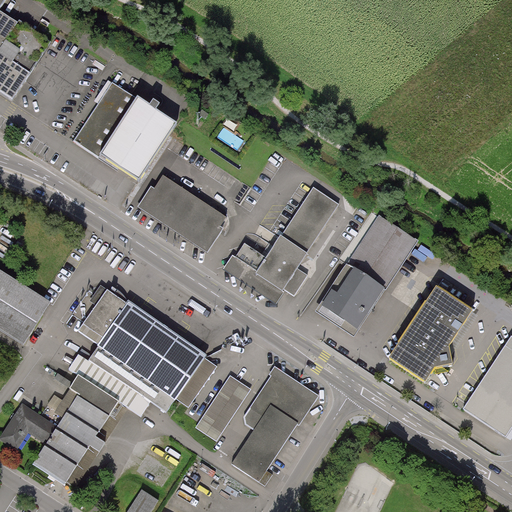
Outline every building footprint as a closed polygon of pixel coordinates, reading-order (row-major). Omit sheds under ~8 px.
[(0,0),(0,92),(13,101),(29,76),(13,65),(21,53),(5,43),(16,27),(0,17),(0,13),(8,0),(7,0),(0,0)] [(74,143),(137,184),(175,126),(111,85),(74,143)] [(151,190),(138,210),(207,254),(223,230),(218,227),(224,219),(162,179),(154,192),(151,190)] [(297,269),(338,207),(313,190),(267,260),(244,245),(235,259),(226,272),(274,304),(283,290),(293,297),(307,276),(297,269)] [(321,304),(358,329),(416,243),(378,218),(321,304)] [(0,332),(23,347),(50,304),(0,272),(0,332)] [(437,282),(389,354),(426,378),(435,364),(453,359),(449,342),(473,306),(437,282)] [(218,367),(107,292),(78,334),(97,347),(88,360),(166,414),(175,400),(189,409),(218,367)] [(511,338),(511,339),(464,411),(506,439),(511,430),(511,338)] [(261,484),(317,397),(276,370),(245,418),(247,427),(254,431),(232,466),(261,484)] [(251,389),(229,375),(196,428),(218,442),(251,389)] [(64,487),(119,404),(80,378),(71,391),(80,396),(59,429),(23,405),(0,440),(19,453),(31,435),(47,446),(33,466),(64,487)] [(138,473),(166,486),(174,467),(147,455),(138,473)] [(141,491),(131,511),(153,511),(160,499),(141,491)]
